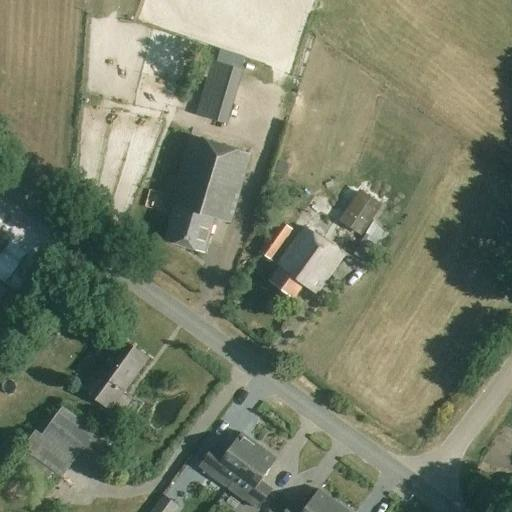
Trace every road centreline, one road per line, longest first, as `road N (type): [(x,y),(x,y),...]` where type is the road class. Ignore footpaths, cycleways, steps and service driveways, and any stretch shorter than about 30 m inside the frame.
road 1 (tertiary): [(425,489),(0,185)]
road 2 (tertiary): [(425,489),(511,369)]
